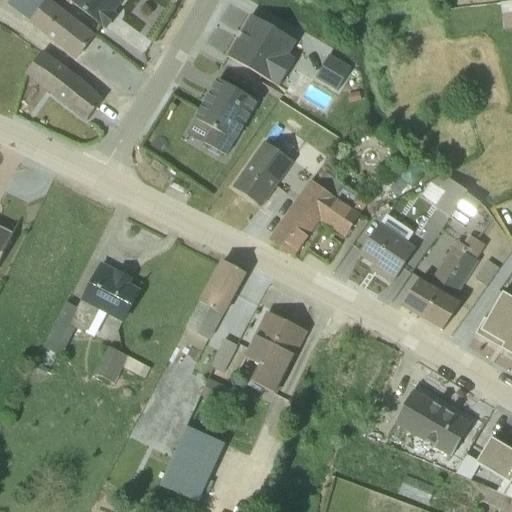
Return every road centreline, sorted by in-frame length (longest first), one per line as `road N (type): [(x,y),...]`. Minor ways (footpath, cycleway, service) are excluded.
road 1 (tertiary): [(511,397),(418,339),(99,178)]
road 2 (residential): [(209,0),(99,178)]
